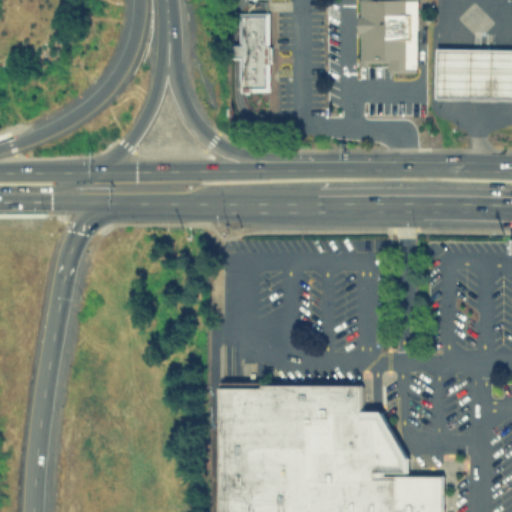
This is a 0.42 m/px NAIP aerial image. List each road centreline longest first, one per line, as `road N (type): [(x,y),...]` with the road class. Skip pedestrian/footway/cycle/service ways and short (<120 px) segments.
road 1 (motorway): [(31,511),(68,251),(98,202)]
road 2 (primary): [(511,167),(251,169)]
road 3 (primary): [(98,202),(320,206)]
road 4 (primary): [(320,206),(511,207)]
road 5 (motorway): [(251,169),(192,121),(167,44)]
road 6 (primary): [(251,169),(98,169)]
road 7 (motorway): [(98,169),(144,116),(167,44)]
road 8 (motorway): [(116,74),(70,115),(0,145)]
